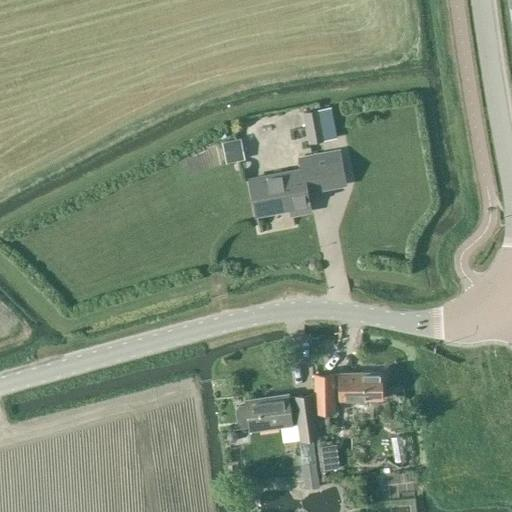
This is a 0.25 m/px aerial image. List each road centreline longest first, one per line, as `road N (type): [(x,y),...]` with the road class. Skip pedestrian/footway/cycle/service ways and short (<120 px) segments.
road 1 (tertiary): [(0,385),(269,314),(313,309),(432,326),(465,320),(490,303)]
road 2 (tertiary): [(481,0),(511,186)]
